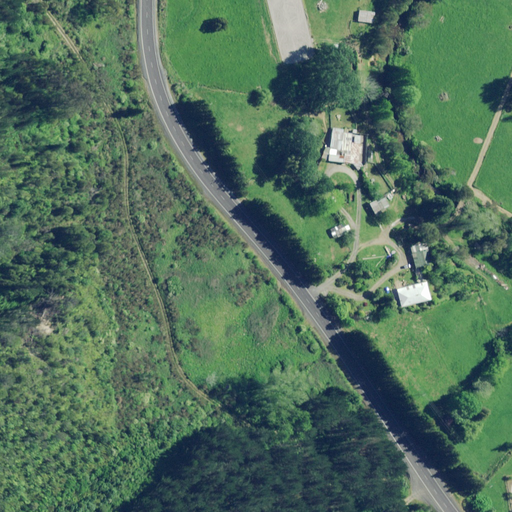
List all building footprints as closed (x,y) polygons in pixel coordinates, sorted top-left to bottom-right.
[(373,14),(358,12),(356,22),(372,24),(373,14)] [(351,167),(356,168),(357,154),(359,154),(360,147),(358,146),(359,138),(353,137),(352,144),(349,144),(350,135),(341,134),(341,130),(330,129),(328,149),(323,148),(318,161),(351,165),(351,167)] [(388,210),(382,197),(367,205),(373,217),(388,210)] [(346,225),(342,227),(341,224),(328,231),(332,240),(345,233),(344,231),(348,229),(346,225)] [(428,265),(422,243),(408,247),(414,269),(428,265)] [(429,300),(425,283),(395,290),(399,308),(429,300)]
